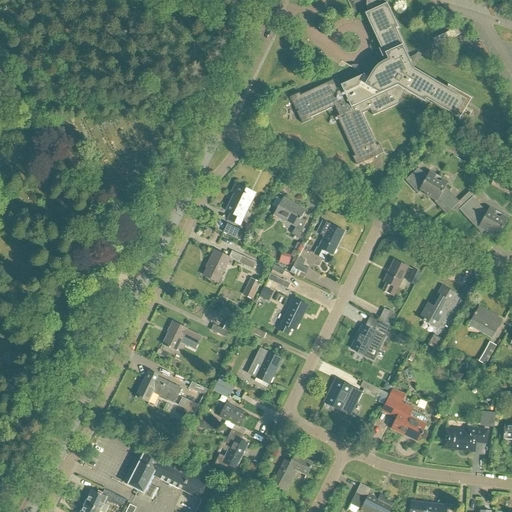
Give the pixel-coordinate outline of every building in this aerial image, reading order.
[(302,124),(312,120),(312,119),(311,119),(310,118),(335,106),(339,116),(337,117),(355,156),(353,157),(353,156),(352,157),(357,166),(383,153),(379,145),(379,146),(377,147),(362,114),(370,110),(373,116),(405,101),(405,100),(403,101),(402,97),(405,91),(425,103),(425,102),(426,100),(459,120),(471,99),(448,85),(447,86),(448,86),(447,87),(414,68),(396,29),(397,28),(398,28),(387,3),(385,4),(385,3),(385,2),(377,0),(366,0),(367,0),(367,1),(367,2),(367,3),(366,5),(367,7),(367,8),(367,9),(368,11),(367,11),(368,12),(365,14),(381,49),(380,49),(379,49),(378,49),(385,64),(384,65),(382,65),(380,66),(380,67),(379,68),(377,69),(376,70),(376,72),(375,73),(375,74),(367,69),(364,74),(363,74),(363,75),(341,85),(342,87),(337,90),(333,80),(300,96),(299,94),(300,94),(299,93),(290,97),(302,124)] [(453,30),(456,36),(466,31),(463,25),(453,30)] [(433,39),(436,46),(452,38),(449,32),(433,39)] [(447,149),(458,155),(462,148),(451,142),(447,149)] [(481,167),(491,173),(494,166),(484,160),(481,167)] [(434,202),(446,215),(451,210),(456,213),(459,210),(481,234),(485,231),(497,238),(508,218),(489,208),(486,213),(472,198),(475,195),(469,192),(462,199),(459,202),(446,187),(448,182),(429,172),(427,177),(419,168),(405,181),(418,194),(420,192),(436,201),(434,202)] [(226,211),(231,214),(227,220),(239,226),(256,194),(236,184),(232,193),(234,194),(226,211)] [(292,234),(298,237),(306,223),(300,220),(305,211),(283,198),(274,215),(296,227),(292,234)] [(316,255),(324,259),(327,252),(332,255),(344,232),(323,221),(317,233),(324,237),(316,255)] [(238,229),(227,224),(224,231),(235,236),(238,229)] [(203,276),(218,283),(230,258),(214,251),(208,263),(209,263),(203,276)] [(289,263),(290,252),(280,251),(279,261),(289,263)] [(239,263),(253,270),(256,263),(242,256),(239,263)] [(295,269),(306,275),(309,269),(303,266),(305,261),(300,258),(295,269)] [(387,284),(383,292),(393,297),(397,289),(408,267),(394,261),(384,282),(387,284)] [(271,270),(282,276),(285,271),(274,265),(271,270)] [(408,282),(414,285),(420,273),(414,270),(408,282)] [(268,280),(287,289),(290,284),(270,274),(268,280)] [(243,295),(253,300),(261,283),(251,278),(243,295)] [(444,317),(456,295),(443,287),(432,306),(428,303),(420,319),(438,329),(444,318),(444,317)] [(260,295),(267,299),(270,291),(264,288),(260,295)] [(279,331),(288,335),(291,329),(295,331),(308,306),(294,299),(281,324),(282,324),(279,331)] [(484,331),(482,333),(492,338),(502,320),(480,308),(471,324),(484,331)] [(384,309),(378,322),(389,327),(390,327),(396,315),(384,309)] [(169,331),(162,344),(176,351),(183,338),(197,345),(201,337),(187,330),(187,329),(172,322),(168,331),(169,331)] [(379,349),(389,327),(378,322),(373,331),(362,326),(351,349),(368,358),(374,346),(379,349)] [(228,332),(214,325),(211,330),(225,338),(228,332)] [(249,332),(263,339),(266,334),(251,327),(249,332)] [(428,346),(437,351),(443,340),(434,335),(428,346)] [(479,361),(485,365),(496,346),(490,342),(479,361)] [(269,384),(281,359),(268,353),(268,352),(260,348),(247,374),(255,378),(269,384)] [(136,396),(148,402),(153,392),(175,403),(181,389),(157,378),(158,376),(148,372),(136,396)] [(324,403),(338,410),(350,386),(336,379),(324,403)] [(221,395),(227,384),(219,380),(213,391),(221,395)] [(360,387),(377,395),(379,390),(363,382),(360,387)] [(190,388),(204,395),(207,390),(192,383),(190,388)] [(401,404),(405,396),(392,390),(381,412),(396,419),(391,429),(418,442),(426,425),(410,417),(413,410),(401,404)] [(188,401),(184,409),(195,414),(199,406),(188,401)] [(235,425),(232,430),(244,435),(246,430),(240,427),(246,414),(226,404),(220,417),(235,425)] [(494,428),(496,413),(488,412),(487,427),(494,428)] [(217,431),(220,424),(203,416),(198,427),(204,430),(205,426),(217,431)] [(511,424),(504,424),(503,439),(511,440),(511,424)] [(446,430),(444,448),(473,451),(474,442),(486,443),(487,430),(468,428),(468,432),(446,430)] [(232,430),(225,443),(231,446),(225,457),(220,454),(214,466),(226,472),(229,466),(236,469),(248,444),(241,441),(244,435),(232,430)] [(186,446),(180,456),(185,459),(190,449),(186,446)] [(195,511),(134,511),(136,508),(130,505),(125,511),(210,511),(222,489),(211,483),(210,484),(161,459),(162,458),(146,450),(127,485),(144,494),(153,476),(201,501),(195,511)] [(272,485),(285,492),(296,470),(307,476),(314,463),(295,454),(290,463),(285,460),(272,485)] [(262,497),(268,486),(262,483),(256,494),(262,497)] [(102,495),(92,490),(85,504),(100,511),(105,501),(123,507),(126,500),(105,489),(102,495)] [(351,504),(361,510),(360,511),(388,511),(393,504),(384,500),(385,497),(380,495),(378,499),(369,495),(366,499),(356,494),(351,504)] [(409,511),(446,511),(447,506),(411,502),(409,511)]
